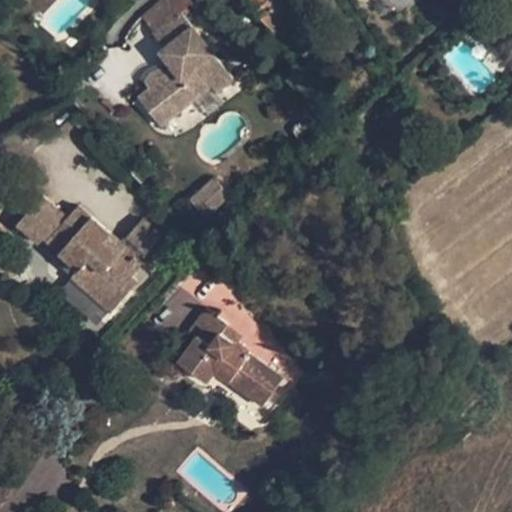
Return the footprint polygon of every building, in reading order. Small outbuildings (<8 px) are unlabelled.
[(182,11),(172,0),(159,0),(141,15),(155,32),(182,11)] [(299,0),(245,0),(274,31),(303,5),(299,0)] [(194,27),(200,22),(187,7),(182,11),(155,32),(154,33),(165,48),(161,51),(175,69),(167,76),(162,69),(159,70),(155,71),(152,73),(150,75),(148,78),(146,82),(151,89),(140,97),(161,124),(211,84),(216,91),(234,77),(194,27)] [(230,192),(216,176),(192,198),(208,217),(230,192)] [(41,242),(66,214),(43,194),(19,223),(41,242)] [(112,234),(79,204),(47,240),(79,268),(72,276),(112,311),(138,281),(132,276),(145,261),(142,259),(163,235),(143,218),(123,242),(115,251),(104,242),(112,234)] [(115,251),(123,242),(112,234),(104,242),(115,251)] [(228,325),(206,308),(190,330),(198,337),(180,362),(207,381),(215,370),(264,405),(283,377),(248,352),(250,350),(236,340),(235,343),(221,333),(228,325)]
